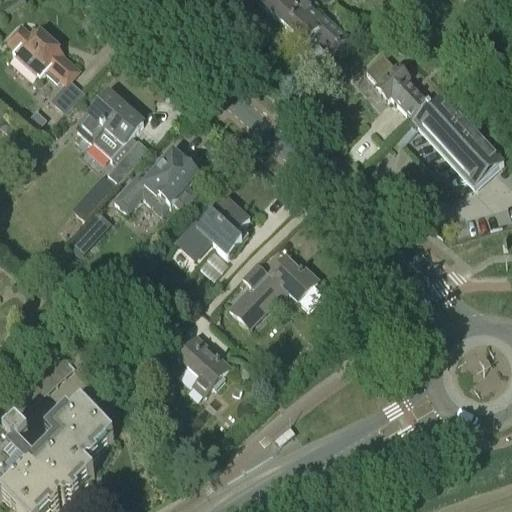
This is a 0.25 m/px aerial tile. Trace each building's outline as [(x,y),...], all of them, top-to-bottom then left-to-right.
[(300,4),(304,0),(282,0),(280,3),(276,0),(275,0),(264,13),(307,51),(315,43),(333,59),(347,43),(324,22),(323,24),(300,4)] [(70,86),(78,77),(61,62),(63,59),(35,34),(29,41),(21,33),(7,48),(16,56),(12,60),(40,85),(46,78),(57,88),(60,84),(65,89),(50,106),(65,120),(84,99),(70,86)] [(398,72),(395,74),(382,61),(365,77),(377,91),(375,93),(388,106),(390,104),(414,128),(413,129),(414,130),(429,117),(432,114),(431,113),(407,88),(410,85),(398,72)] [(109,99),(77,136),(111,166),(112,165),(117,170),(107,181),(118,191),(148,156),(138,147),(136,149),(131,144),(143,130),(109,99)] [(432,114),(429,117),(414,130),(475,197),(504,171),(442,103),(431,113),(432,114)] [(48,122),(37,112),(27,124),(38,134),(48,122)] [(173,160),(148,188),(137,180),(112,207),(128,222),(143,205),(162,222),(170,213),(173,209),(182,217),(196,202),(187,194),(197,182),(173,160)] [(103,180),(91,194),(102,204),(114,190),(103,180)] [(176,252),(199,273),(217,254),(228,265),(250,241),(242,234),(250,225),(227,204),(198,235),(195,233),(198,230),(197,229),(176,252)] [(97,218),(68,249),(80,260),(109,229),(97,218)] [(242,284),(255,297),(251,301),(246,296),(229,315),(250,335),(279,304),(281,306),(288,298),(299,308),(308,316),(323,301),(314,293),(317,289),(303,275),(300,279),(286,265),(270,282),(257,268),(242,284)] [(177,365),(199,385),(194,392),(205,402),(229,375),(196,345),(177,365)] [(58,355),(49,363),(66,381),(74,373),(58,355)] [(49,363),(40,371),(57,390),(66,381),(49,363)] [(40,371),(31,380),(48,398),(57,390),(40,371)] [(48,398),(31,380),(22,388),(40,406),(48,398)] [(22,388),(13,396),(31,414),(40,406),(22,388)] [(31,414),(13,396),(4,404),(22,423),(31,414)] [(37,475),(34,472),(25,463),(34,454),(16,436),(1,451),(0,450),(0,505),(2,504),(9,511),(55,511),(61,507),(65,511),(94,481),(86,473),(114,445),(82,413),(52,442),(61,451),(37,475)]
